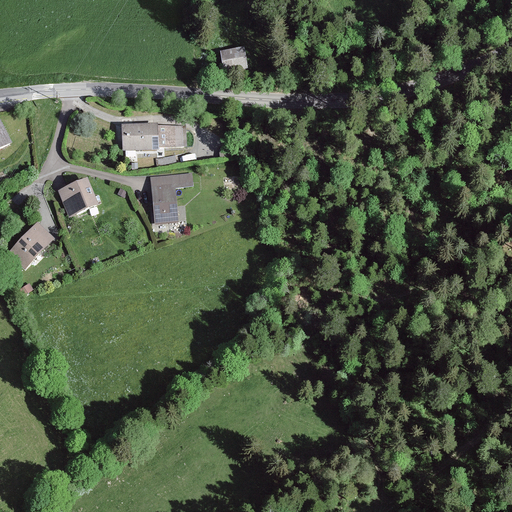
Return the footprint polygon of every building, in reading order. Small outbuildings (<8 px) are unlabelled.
[(244,70),(240,51),(217,55),(220,74),(244,70)] [(0,124),(0,152),(12,146),(0,124)] [(160,127),(122,127),(122,154),(160,154),(160,127)] [(199,174),(153,177),(157,224),(181,222),(179,189),(200,187),(199,174)] [(89,182),(59,195),(71,223),(101,210),(89,182)] [(38,223),(8,255),(25,272),(54,241),(38,223)]
